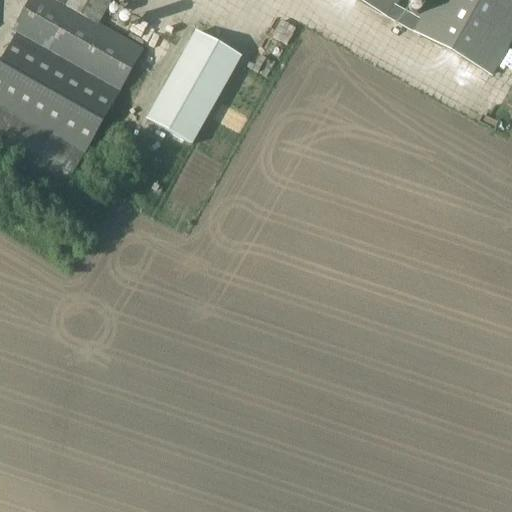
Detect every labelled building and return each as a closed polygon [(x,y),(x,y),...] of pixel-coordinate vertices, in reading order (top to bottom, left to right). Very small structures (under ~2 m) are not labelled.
[(51,0),(30,0),(0,55),(0,106),(84,153),(142,52),(98,26),(51,0)] [(111,0),(51,0),(98,26),(111,0)] [(352,0),(386,19),(411,33),(493,78),(511,43),(511,0),(429,0),(421,15),(396,0),(352,0)] [(242,58),(196,33),(148,122),(194,147),(242,58)] [(242,44),(238,52),(269,68),(273,60),(242,44)] [(0,107),(0,169),(59,202),(85,155),(0,107)]
